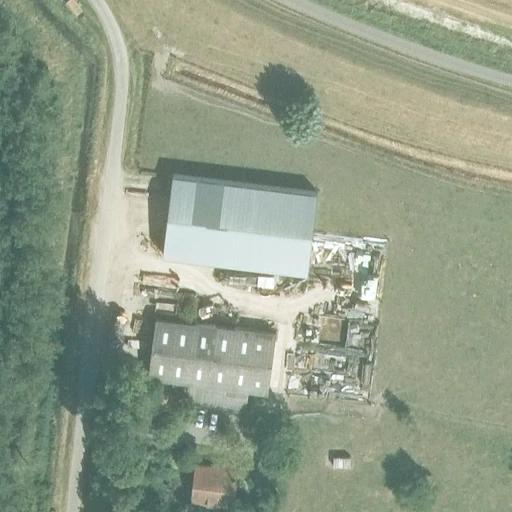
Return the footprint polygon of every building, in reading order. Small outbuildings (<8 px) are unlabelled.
[(163,254),(307,272),(317,192),(173,174),(163,254)] [(278,282),(279,270),(262,268),(261,280),(278,282)] [(157,288),(157,293),(148,293),(148,308),(193,308),(193,288),(157,288)] [(347,338),(348,316),(325,315),(324,337),(347,338)] [(276,333),(156,317),(149,377),(168,379),(164,409),(184,412),(185,403),(246,411),(249,390),(268,392),(276,333)] [(337,462),(355,462),(355,450),(337,450),(337,462)] [(254,482),(273,487),(281,455),(261,451),(254,482)] [(192,500),(233,504),(237,469),(196,464),(192,500)]
